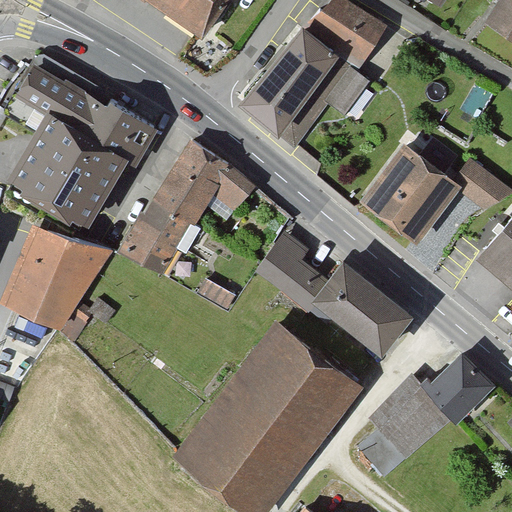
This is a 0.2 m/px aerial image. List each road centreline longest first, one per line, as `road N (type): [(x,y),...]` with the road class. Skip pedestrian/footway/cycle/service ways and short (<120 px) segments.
road 1 (secondary): [(201,110),(511,369)]
road 2 (secondary): [(0,3),(93,39),(201,110)]
road 3 (residential): [(201,110),(287,0)]
